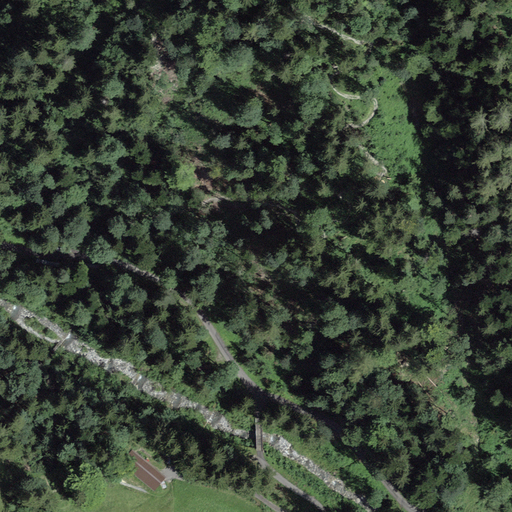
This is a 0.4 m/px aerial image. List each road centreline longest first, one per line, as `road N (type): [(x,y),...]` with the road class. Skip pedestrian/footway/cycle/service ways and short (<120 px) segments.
road 1 (unclassified): [(257,378),(171,283),(0,243)]
road 2 (unclassified): [(420,511),(382,485),(329,418),(257,378)]
road 3 (unclassified): [(257,378),(264,463),(324,511)]
